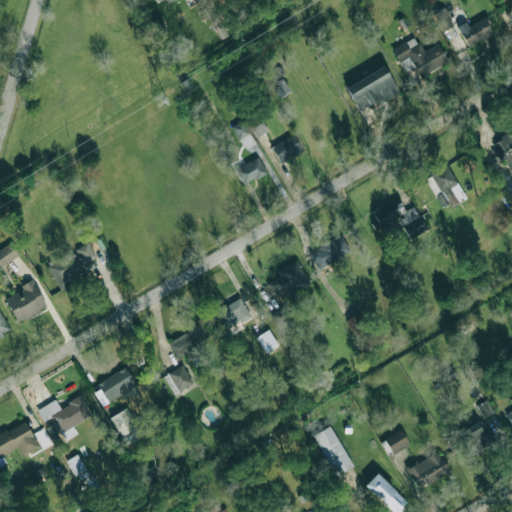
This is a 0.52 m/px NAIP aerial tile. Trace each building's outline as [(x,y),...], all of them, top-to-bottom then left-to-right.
[(453,24),(444,7),(432,14),(441,31),(453,24)] [(494,33),(484,16),(468,26),(465,21),(456,26),(469,47),(494,33)] [(391,49),(405,72),(414,67),(420,77),(448,61),(437,43),(423,51),(414,36),(391,49)] [(345,87),(358,110),(374,101),(377,105),(399,92),(383,65),(345,87)] [(289,91),(282,80),(272,86),(280,97),(289,91)] [(267,130),(261,119),(249,125),(256,137),(267,130)] [(244,149),(255,143),(242,120),(231,126),(244,149)] [(511,131),(497,139),(511,165),(511,131)] [(278,162),(302,152),(294,135),(271,145),(278,162)] [(242,184),(266,173),(258,157),(234,168),(242,184)] [(463,200),(449,165),(425,175),(439,209),(463,200)] [(414,206),(405,210),(398,197),(372,211),(376,220),(373,222),(380,236),(401,225),(409,239),(426,230),(414,206)] [(308,249),(315,267),(349,253),(342,235),(308,249)] [(96,257),(87,241),(74,249),(83,264),(96,257)] [(0,266),(19,255),(11,242),(0,248),(0,266)] [(59,290),(73,284),(69,275),(82,269),(71,248),(45,261),(59,290)] [(267,282),(275,299),(308,281),(296,259),(276,270),(279,276),(267,282)] [(45,309),(33,279),(20,284),(22,290),(5,297),(15,321),(45,309)] [(225,328),(249,316),(240,297),(215,309),(225,328)] [(280,333),(294,326),(283,305),(269,312),(280,333)] [(0,335),(10,330),(0,312),(0,335)] [(354,337),(369,330),(359,312),(345,319),(354,337)] [(277,346),(269,330),(256,335),(264,352),(277,346)] [(174,394),(193,383),(182,364),(163,376),(174,394)] [(96,384),(100,391),(96,394),(102,405),(136,386),(125,367),(96,384)] [(91,415),(80,395),(59,406),(55,399),(36,408),(44,423),(52,419),(63,441),(77,434),(72,425),(91,415)] [(484,417),(494,412),(486,399),(477,405),(484,417)] [(110,416),(124,445),(141,437),(126,408),(110,416)] [(0,456),(17,448),(21,456),(39,447),(24,419),(0,431),(0,456)] [(472,455),(493,441),(479,419),(457,433),(472,455)] [(334,476),(351,468),(332,425),(315,433),(334,476)] [(383,438),(392,454),(409,444),(401,429),(383,438)] [(449,472),(439,451),(406,467),(417,488),(449,472)] [(65,460),(74,476),(85,469),(77,454),(65,460)] [(395,511),(406,501),(376,473),(364,485),(391,511),(395,511)]
